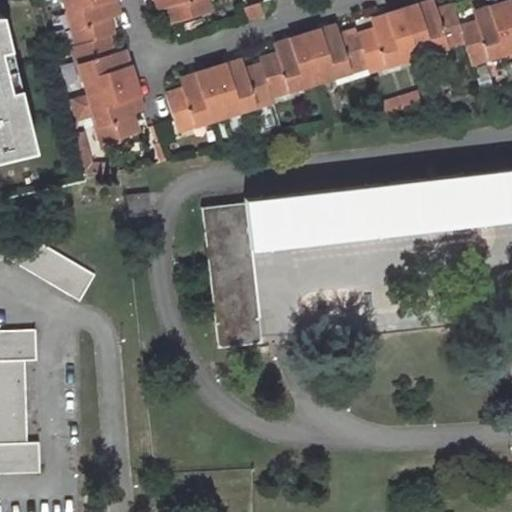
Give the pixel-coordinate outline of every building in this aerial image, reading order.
[(115,7),(113,0),(69,0),(80,36),(110,27),(115,25),(110,8),(115,7)] [(202,7),(200,0),(155,0),(156,1),(159,0),(162,0),(168,18),(202,7)] [(364,25),(373,56),(375,61),(422,46),(409,0),(393,5),(395,11),(377,16),(379,20),(364,25)] [(409,0),(422,46),(471,31),(467,17),(461,0),(427,0),(409,0)] [(511,41),(511,3),(511,0),(495,0),(497,3),(481,7),(483,13),(467,17),(471,31),(476,50),(511,41)] [(0,158),(34,151),(0,13),(0,158)] [(310,24),(324,71),(336,67),(373,56),(364,25),(362,20),(346,25),(344,20),(328,25),(326,19),(310,24)] [(277,85),(324,71),(310,24),(293,29),(295,35),(281,39),(283,45),(265,50),(267,55),(277,85)] [(126,56),(122,41),(115,44),(110,27),(80,36),(76,37),(91,86),(137,72),(132,54),(126,56)] [(230,106),(279,91),(277,85),(267,55),(253,60),(251,54),(235,59),(233,54),(216,60),(230,106)] [(373,56),(336,67),(339,77),(376,66),(375,61),(373,56)] [(230,106),(216,60),(200,65),(201,70),(184,76),(186,81),(170,86),(180,122),(230,106)] [(141,108),(136,91),(141,89),(137,72),(91,86),(106,137),(139,127),(134,111),(141,108)] [(423,87),(401,92),(404,105),(427,100),(423,87)] [(388,109),(404,105),(401,92),(385,95),(388,109)] [(245,201),(201,206),(215,345),(259,341),(250,243),(511,213),(511,166),(245,197),(245,201)] [(20,232),(5,255),(75,296),(90,272),(20,232)] [(33,329),(0,329),(0,471),(37,471),(36,441),(23,441),(21,359),(33,358),(33,329)]
